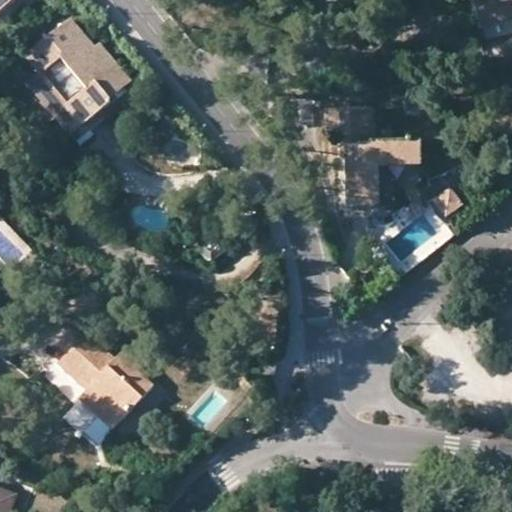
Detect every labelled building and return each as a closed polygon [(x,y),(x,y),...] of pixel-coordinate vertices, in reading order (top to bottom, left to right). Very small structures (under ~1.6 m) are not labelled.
[(0,0),(0,14),(17,0),(0,0)] [(511,0),(477,0),(484,26),(511,19),(511,0)] [(103,56),(73,20),(29,57),(44,75),(31,85),(80,143),(119,111),(111,101),(133,83),(107,52),(103,56)] [(425,95),(405,95),(405,115),(425,115),(425,95)] [(374,109),(327,110),(327,130),(345,130),(346,206),(380,205),(379,167),(421,167),(420,142),(407,143),(407,145),(374,146),(374,109)] [(283,131),(306,131),(306,110),(283,111),(283,131)] [(448,215),(463,203),(452,189),(437,200),(448,215)] [(89,397),(123,429),(157,392),(141,377),(144,374),(126,357),(117,367),(90,341),(62,371),(89,397)] [(264,374),(264,363),(249,364),(250,374),(264,374)] [(114,437),(123,429),(89,397),(81,406),(114,437)] [(102,450),(114,437),(102,425),(90,438),(102,450)] [(335,511),(330,477),(264,488),(268,511),(335,511)] [(0,511),(11,511),(16,498),(0,491),(0,511)]
